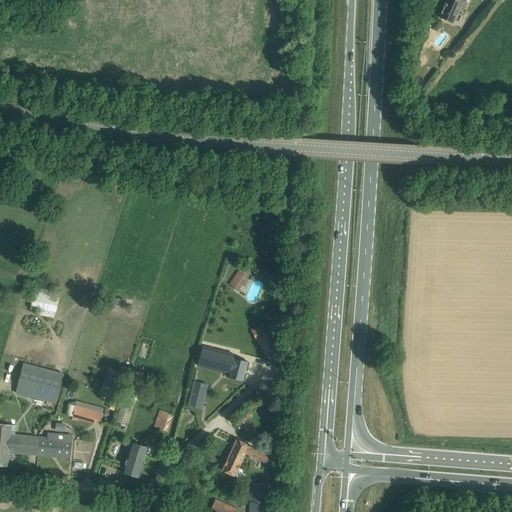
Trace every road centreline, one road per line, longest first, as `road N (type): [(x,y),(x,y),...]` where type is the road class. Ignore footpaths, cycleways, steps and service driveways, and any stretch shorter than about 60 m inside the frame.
road 1 (unclassified): [(511,160),(177,139),(0,108)]
road 2 (primary): [(350,0),(320,461)]
road 3 (primary): [(347,455),(378,0)]
road 4 (motorway): [(346,468),(511,481)]
road 5 (motorway): [(511,467),(347,455)]
road 6 (residential): [(251,389),(142,496)]
road 7 (residential): [(142,496),(0,479)]
